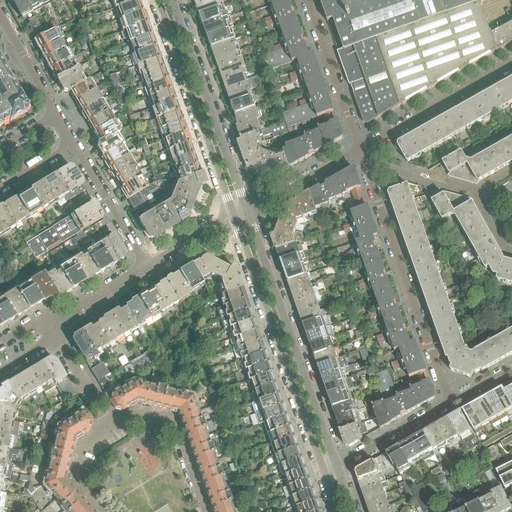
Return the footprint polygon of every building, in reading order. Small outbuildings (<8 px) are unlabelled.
[(32,13),(25,0),(11,0),(21,19),(32,13)] [(42,8),(38,0),(25,0),(32,13),(42,8)] [(53,2),(51,0),(38,0),(42,8),(53,2)] [(139,0),(138,0),(111,0),(115,9),(139,0)] [(143,12),(142,9),(143,6),(141,3),(139,1),(139,0),(115,9),(119,21),(143,12)] [(224,7),(221,0),(206,0),(197,4),(201,15),(224,7)] [(297,22),(291,6),(288,0),(274,5),(272,5),(282,34),(299,28),(296,22),(297,22)] [(319,0),(327,21),(327,22),(332,20),(343,50),(338,52),(350,87),(352,86),(355,94),(353,94),(363,122),(367,124),(368,124),(511,42),(511,15),(509,10),(506,12),(511,22),(511,23),(492,35),(491,33),(490,34),(481,8),(483,8),(482,4),(493,0),(319,0)] [(228,18),(224,7),(201,15),(205,26),(228,18)] [(147,24),(146,22),(146,21),(147,18),(145,14),(143,13),(143,12),(119,21),(123,32),(121,33),(147,24)] [(235,15),(234,13),(229,15),(230,17),(228,18),(205,26),(208,37),(234,28),(230,17),(235,15)] [(151,36),(150,33),(150,32),(151,30),(149,26),(147,25),(147,24),(121,33),(123,41),(125,40),(127,44),(151,36)] [(60,40),(57,34),(59,33),(59,31),(64,28),(63,25),(54,30),(49,33),(45,35),(35,40),(36,43),(36,45),(38,49),(40,50),(60,40)] [(43,31),(42,30),(40,26),(30,31),(33,36),(43,31)] [(234,28),(208,37),(212,48),(236,40),(232,29),(234,28)] [(307,50),(301,34),(299,28),(282,34),(287,48),(282,50),(280,45),(274,47),(276,52),(262,57),(267,71),(267,72),(270,81),(271,81),(272,85),(280,83),(278,78),(277,78),(274,69),(293,63),(292,62),(297,60),(309,56),(307,50)] [(45,35),(43,31),(33,36),(35,40),(45,35)] [(155,47),(154,44),(155,41),(154,38),(151,36),(127,44),(131,56),(155,47)] [(45,60),(65,50),(66,49),(63,43),(62,44),(60,40),(40,50),(41,53),(41,55),(43,59),(45,60)] [(240,51),(236,40),(212,48),(216,59),(240,51)] [(159,59),(158,56),(159,53),(158,49),(156,48),(155,47),(131,56),(135,68),(159,59)] [(51,70),(70,59),(65,50),(45,60),(47,63),(47,65),(49,69),(50,70),(51,70)] [(244,62),(240,51),(216,59),(220,70),(244,62)] [(324,83),(313,54),(309,56),(297,60),(307,89),(324,83)] [(57,81),(78,69),(78,68),(80,67),(75,58),(71,60),(70,59),(51,70),(52,73),(52,75),(54,79),(56,79),(57,81)] [(133,80),(139,78),(162,70),(162,67),(163,65),(162,61),(159,60),(159,59),(135,68),(138,74),(137,74),(137,77),(132,78),(133,80)] [(9,122),(24,113),(26,106),(19,94),(18,94),(6,71),(0,60),(0,126),(9,121),(9,122)] [(245,74),(243,69),(248,67),(247,64),(251,62),(251,60),(246,61),(244,62),(220,70),(224,82),(245,74)] [(84,84),(81,78),(83,77),(78,69),(57,81),(63,92),(68,93),(70,92),(84,84)] [(143,89),(166,80),(165,78),(167,75),(166,71),(163,70),(162,70),(139,78),(141,84),(138,85),(139,88),(135,89),(136,91),(143,89)] [(228,93),(255,83),(254,81),(250,82),(249,80),(247,81),(245,74),(224,82),(228,93)] [(76,102),(101,87),(100,86),(96,88),(97,89),(96,89),(90,80),(84,84),(70,92),(71,94),(71,97),(73,100),(76,101),(76,102)] [(170,91),(169,88),(171,86),(169,82),(167,81),(166,80),(143,89),(147,99),(170,91)] [(256,86),(255,83),(228,93),(232,104),(252,97),(248,87),(251,86),(251,87),(256,86)] [(334,112),(329,97),(324,83),(307,89),(312,103),(306,105),(305,100),(299,102),(301,107),(282,114),(287,128),(324,115),(334,112)] [(511,103),(511,99),(504,84),(485,95),(495,113),(511,103)] [(82,112),(102,100),(99,94),(103,91),(101,87),(76,102),(78,105),(77,107),(79,111),(82,112)] [(174,102),(173,100),(173,99),(174,96),(173,93),(170,92),(170,91),(147,99),(150,110),(174,102)] [(495,113),(485,95),(475,100),(486,118),(495,113)] [(256,108),(252,97),(232,104),(236,115),(256,108)] [(88,123),(108,111),(102,100),(82,112),(83,113),(82,116),(84,119),(87,120),(88,123)] [(486,118),(475,100),(466,106),(476,124),(486,118)] [(177,112),(177,110),(178,107),(177,103),(174,102),(150,110),(154,120),(177,112)] [(476,124),(466,106),(445,117),(454,134),(458,132),(459,134),(476,124)] [(260,120),(256,108),(236,115),(240,126),(258,120),(258,121),(260,120)] [(95,133),(115,121),(108,111),(88,123),(89,123),(89,126),(91,129),(93,130),(95,133)] [(181,123),(180,120),(182,118),(181,114),(178,113),(177,112),(154,120),(158,131),(181,123)] [(334,112),(324,115),(328,125),(337,122),(334,112)] [(138,126),(134,116),(134,115),(129,117),(133,128),(138,126)] [(448,137),(453,134),(454,134),(445,117),(422,130),(431,147),(435,145),(436,147),(450,139),(448,137)] [(265,130),(263,126),(260,127),(258,121),(258,120),(240,126),(238,127),(241,138),(265,130)] [(115,134),(120,131),(115,121),(95,133),(95,134),(95,136),(97,140),(99,141),(100,143),(115,134)] [(343,137),(337,122),(328,125),(328,126),(319,129),(319,132),(326,147),(342,139),(343,137)] [(185,133),(184,131),(186,128),(184,125),(182,124),(181,123),(158,131),(162,141),(185,133)] [(268,150),(265,143),(266,143),(264,137),(272,134),(273,139),(288,134),(284,123),(280,125),(265,130),(241,138),(243,142),(239,144),(248,169),(252,168),(270,175),(272,178),(289,168),(283,151),(276,153),(268,150)] [(293,131),(296,131),(295,127),(288,129),(290,135),(294,134),(293,131)] [(431,147),(422,130),(399,144),(398,146),(407,163),(427,152),(426,150),(431,147)] [(319,151),(326,147),(319,132),(305,137),(306,139),(292,144),(299,163),(305,159),(305,160),(320,151),(319,151)] [(189,144),(188,142),(189,139),(188,135),(185,134),(185,133),(162,141),(165,152),(189,144)] [(102,157),(121,146),(122,145),(115,134),(100,143),(101,143),(98,144),(97,149),(102,157)] [(511,138),(505,143),(506,145),(503,146),(511,161),(511,138)] [(192,154),(192,152),(193,150),(192,146),(189,145),(189,144),(165,152),(169,163),(192,154)] [(299,163),(292,144),(282,148),(283,151),(289,168),(299,163)] [(108,168),(127,156),(121,146),(102,157),(102,158),(102,160),(104,164),(106,165),(108,168)] [(511,163),(511,161),(503,146),(498,149),(497,148),(483,156),(483,157),(480,159),(489,176),(511,163)] [(151,157),(147,147),(142,149),(146,159),(151,157)] [(196,165),(195,163),(197,160),(195,156),(193,155),(192,154),(169,163),(173,173),(196,165)] [(467,164),(468,161),(464,160),(462,157),(460,158),(458,154),(443,162),(449,174),(467,164)] [(115,178),(133,167),(127,156),(108,168),(109,168),(108,171),(110,174),(113,175),(115,178)] [(489,176),(480,159),(475,162),(474,161),(471,162),(468,161),(467,164),(477,183),(489,176)] [(477,183),(467,164),(449,174),(451,177),(453,178),(454,178),(456,176),(472,181),(473,183),(476,184),(477,183)] [(200,176),(199,173),(201,171),(199,167),(197,166),(196,165),(173,173),(177,184),(200,176)] [(121,189),(142,176),(147,173),(150,171),(148,168),(145,170),(145,169),(137,174),(133,167),(115,178),(115,179),(115,181),(117,185),(119,186),(121,189)] [(76,197),(85,191),(72,169),(69,168),(57,175),(72,199),(77,207),(79,212),(83,209),(80,204),(76,197)] [(360,187),(354,170),(353,170),(336,179),(342,195),(346,193),(346,192),(351,190),(360,187)] [(72,199),(57,175),(30,191),(42,210),(63,197),(66,203),(72,199)] [(194,201),(200,187),(205,185),(202,175),(200,176),(177,184),(174,193),(194,201)] [(143,191),(149,187),(142,176),(121,189),(121,190),(121,192),(123,196),(126,196),(128,200),(139,193),(143,191)] [(328,202),(343,197),(342,195),(336,179),(330,182),(316,190),(316,191),(310,194),(310,193),(315,210),(329,205),(328,202)] [(416,208),(408,185),(389,192),(388,194),(397,220),(415,213),(413,209),(416,208)] [(364,197),(360,187),(351,190),(354,200),(364,197)] [(15,226),(42,210),(30,191),(3,207),(15,227),(16,227),(15,226)] [(140,205),(146,202),(143,198),(139,193),(128,200),(131,205),(130,205),(133,210),(140,205)] [(188,216),(194,201),(174,193),(170,202),(168,203),(181,223),(181,224),(190,218),(188,216)] [(321,226),(317,215),(315,210),(310,193),(297,201),(304,220),(306,220),(313,230),(317,236),(324,234),(321,226)] [(471,202),(471,201),(468,200),(466,202),(450,197),(449,195),(446,194),(444,195),(453,212),(471,202)] [(453,212),(444,195),(433,202),(438,215),(440,220),(442,220),(440,218),(445,215),(446,217),(450,215),(452,216),(453,212)] [(367,207),(364,197),(354,200),(358,211),(367,207)] [(93,204),(90,198),(80,204),(83,209),(93,204)] [(153,240),(181,223),(168,203),(166,200),(164,199),(150,208),(146,202),(140,205),(145,213),(147,212),(148,215),(138,221),(145,231),(149,239),(153,240)] [(304,220),(297,201),(282,209),(284,212),(276,236),(272,237),(276,250),(277,250),(304,240),(302,234),(295,232),(298,225),(304,222),(304,221),(304,220)] [(479,215),(471,202),(453,212),(452,216),(456,217),(457,220),(459,219),(462,224),(479,215)] [(47,252),(102,219),(93,204),(83,209),(79,212),(75,214),(58,224),(53,228),(36,238),(34,235),(24,241),(27,245),(30,251),(35,259),(47,252)] [(0,236),(15,227),(3,207),(0,209),(0,236)] [(367,207),(358,211),(351,213),(361,241),(373,237),(377,236),(367,207)] [(339,217),(337,211),(329,214),(331,219),(339,217)] [(424,233),(419,217),(417,218),(415,213),(397,220),(406,244),(424,237),(422,233),(424,233)] [(491,236),(479,215),(462,224),(464,227),(462,228),(470,242),(472,241),(474,246),(491,236)] [(107,226),(103,221),(93,227),(96,231),(96,233),(97,232),(107,226)] [(331,233),(328,224),(321,226),(324,234),(324,235),(331,233)] [(107,226),(97,232),(99,236),(109,230),(107,226)] [(89,239),(85,233),(77,237),(81,244),(89,239)] [(503,259),(491,236),(474,246),(477,250),(475,251),(485,269),(488,267),(490,270),(497,266),(501,267),(503,260),(503,259)] [(80,244),(77,237),(69,242),(73,248),(80,244)] [(99,274),(123,259),(123,258),(124,256),(124,255),(113,237),(108,240),(86,253),(99,274)] [(381,262),(375,244),(373,237),(361,241),(356,243),(364,264),(368,263),(369,265),(371,264),(372,266),(381,262)] [(434,260),(428,242),(426,243),(424,237),(406,244),(414,267),(434,260)] [(304,253),(300,244),(307,242),(307,239),(304,240),(277,250),(279,254),(278,256),(279,259),(281,260),(303,253),(304,253)] [(30,251),(27,245),(18,250),(22,256),(30,251)] [(72,290),(99,274),(86,253),(60,269),(72,290)] [(309,262),(307,258),(305,259),(303,253),(281,260),(281,261),(281,263),(282,266),(283,267),(285,271),(304,264),(309,262)] [(218,274),(221,267),(212,262),(209,257),(192,267),(201,281),(210,276),(217,279),(219,275),(218,274)] [(441,280),(434,260),(414,267),(421,287),(441,280)] [(506,284),(511,263),(511,262),(503,260),(501,267),(497,266),(490,270),(493,276),(498,277),(496,281),(506,284)] [(392,291),(388,280),(381,262),(372,266),(371,264),(369,265),(368,263),(364,264),(370,282),(377,301),(382,300),(381,297),(383,297),(382,295),(392,291)] [(308,275),(304,264),(285,271),(286,276),(286,277),(287,280),(288,281),(289,282),(308,275)] [(72,290),(60,269),(53,273),(49,265),(42,270),(39,265),(36,267),(39,272),(41,271),(43,274),(31,282),(42,302),(50,297),(53,301),(72,290)] [(191,294),(204,286),(201,281),(192,267),(166,282),(178,303),(192,295),(191,294)] [(242,289),(235,269),(230,271),(221,267),(218,274),(219,275),(217,279),(214,285),(217,286),(221,284),(222,287),(218,289),(221,296),(242,289)] [(311,286),(310,282),(312,281),(309,274),(308,275),(289,282),(288,284),(289,287),(291,288),(292,292),(311,286)] [(449,301),(445,291),(441,280),(421,287),(428,308),(449,301)] [(16,318),(42,302),(31,282),(3,298),(16,318)] [(178,303),(166,282),(154,290),(154,291),(153,292),(160,304),(155,307),(160,315),(178,303)] [(319,295),(317,289),(319,288),(317,284),(311,286),(292,292),(294,297),(293,299),(294,301),(296,302),(296,303),(319,295)] [(244,299),(243,296),(244,294),(242,289),(221,296),(224,304),(222,305),(222,307),(244,299)] [(402,320),(398,309),(392,291),(382,295),(383,297),(381,297),(382,300),(377,301),(381,312),(385,323),(389,321),(390,323),(392,322),(392,324),(402,320)] [(160,315),(155,307),(160,304),(153,292),(146,296),(145,295),(126,306),(127,308),(125,309),(137,328),(140,333),(141,336),(145,334),(143,330),(141,326),(160,315)] [(319,308),(318,304),(322,302),(319,295),(296,303),(296,304),(296,306),(297,308),(298,309),(299,311),(300,314),(319,308)] [(355,307),(351,295),(347,297),(351,309),(355,307)] [(0,327),(16,318),(3,298),(0,299),(0,327)] [(204,303),(201,299),(195,303),(197,307),(204,303)] [(248,310),(247,307),(248,305),(246,301),(244,300),(244,299),(222,307),(226,318),(248,310)] [(456,321),(452,311),(449,301),(428,308),(436,329),(456,321)] [(326,317),(324,310),(320,311),(319,308),(300,314),(302,319),(301,320),(302,323),(304,324),(326,317)] [(137,328),(125,309),(118,313),(117,312),(110,316),(123,337),(137,328)] [(252,321),(251,318),(252,315),(250,311),(248,310),(226,318),(228,324),(219,327),(221,332),(230,329),(252,321)] [(96,353),(123,337),(110,316),(98,323),(99,325),(90,330),(89,328),(83,332),(96,353)] [(327,316),(326,317),(304,324),(304,325),(303,327),(304,330),(306,331),(307,335),(331,327),(327,316)] [(411,345),(407,335),(402,320),(392,324),(392,322),(390,323),(389,321),(385,323),(394,351),(399,349),(411,345)] [(255,331),(254,328),(255,326),(254,322),(252,321),(230,329),(234,339),(255,331)] [(459,331),(456,321),(436,329),(443,349),(463,341),(459,331)] [(335,337),(331,327),(307,335),(309,339),(309,341),(309,344),(311,345),(330,339),(332,338),(335,337)] [(511,354),(511,330),(500,337),(510,356),(511,354)] [(259,342),(258,339),(259,337),(258,333),(255,331),(234,339),(237,350),(239,349),(259,342)] [(96,353),(83,332),(74,338),(73,341),(85,362),(93,357),(94,359),(97,357),(96,353)] [(510,356),(500,337),(490,343),(500,362),(510,356)] [(182,345),(180,339),(176,340),(175,340),(173,349),(182,345)] [(334,349),(330,339),(311,345),(311,346),(311,348),(312,351),(313,352),(315,356),(334,349)] [(467,351),(463,341),(443,349),(446,359),(448,358),(467,351)] [(263,353),(262,349),(263,347),(261,343),(259,342),(239,349),(241,355),(239,356),(241,360),(243,359),(263,353)] [(425,372),(420,358),(415,343),(411,345),(399,349),(404,362),(398,364),(397,361),(391,363),(394,372),(400,369),(399,367),(405,365),(409,378),(416,375),(425,372)] [(500,362),(490,343),(480,348),(491,367),(500,362)] [(491,367),(480,348),(474,352),(472,353),(470,353),(481,371),(482,372),(491,367)] [(183,357),(180,349),(172,352),(175,360),(183,357)] [(337,359),(334,349),(315,356),(316,360),(316,362),(317,365),(318,366),(337,359)] [(481,371),(470,353),(467,351),(448,358),(450,365),(452,365),(450,371),(471,378),(473,373),(475,374),(481,371)] [(266,362),(266,360),(266,358),(265,354),(263,353),(243,359),(245,365),(243,366),(244,370),(266,362)] [(322,377),(354,365),(353,363),(345,365),(345,363),(341,364),(339,359),(337,360),(337,359),(318,366),(319,367),(318,369),(319,371),(321,372),(322,377)] [(72,390),(55,361),(49,360),(36,368),(34,368),(31,369),(31,371),(30,371),(41,389),(44,395),(50,391),(47,386),(53,382),(62,396),(72,390)] [(270,374),(269,370),(270,368),(269,364),(267,363),(266,362),(244,370),(246,376),(248,381),(250,380),(250,381),(270,374)] [(109,375),(103,366),(102,364),(91,371),(97,382),(104,378),(107,376),(109,375)] [(346,380),(344,374),(348,373),(347,371),(355,368),(354,365),(322,377),(324,381),(323,383),(324,385),(326,386),(326,387),(346,380)] [(36,392),(41,389),(30,371),(29,372),(27,372),(25,373),(24,375),(12,382),(10,382),(7,384),(7,385),(5,386),(12,398),(19,402),(29,396),(35,402),(40,398),(36,392)] [(418,408),(412,391),(398,397),(388,371),(374,376),(383,402),(384,405),(391,423),(397,420),(411,412),(411,411),(418,408)] [(425,372),(416,375),(420,385),(429,381),(425,372)] [(206,380),(204,373),(193,376),(194,380),(206,383),(206,380)] [(274,384),(272,380),(274,378),(272,375),(270,374),(250,381),(254,391),(274,384)] [(354,389),(350,378),(346,380),(326,387),(326,388),(325,389),(326,392),(328,393),(329,398),(354,389)] [(414,382),(413,378),(401,382),(403,386),(414,382)] [(137,403),(134,380),(123,387),(124,389),(123,390),(119,389),(129,407),(137,403)] [(144,404),(149,386),(143,384),(143,382),(134,380),(137,403),(144,404)] [(435,398),(429,381),(420,385),(420,387),(411,390),(412,391),(418,408),(434,399),(435,398)] [(277,395),(276,391),(277,389),(276,385),(274,385),(274,384),(254,391),(258,402),(277,395)] [(19,402),(12,398),(5,386),(1,389),(0,388),(0,404),(8,406),(14,410),(19,402)] [(158,408),(163,387),(156,386),(156,387),(149,386),(144,404),(158,408)] [(170,411),(175,392),(167,390),(168,388),(163,387),(158,408),(170,411)] [(353,400),(351,394),(356,392),(355,390),(361,389),(360,387),(354,389),(329,398),(331,402),(330,403),(331,406),(333,407),(333,408),(353,400)] [(511,406),(501,388),(494,393),(506,414),(506,413),(509,418),(511,416),(511,406)] [(511,388),(509,390),(509,389),(504,391),(502,388),(501,388),(511,406),(511,388)] [(129,407),(119,389),(116,391),(114,389),(105,394),(114,409),(115,409),(115,410),(120,411),(121,411),(122,411),(129,407)] [(67,400),(75,395),(72,390),(62,396),(62,397),(59,399),(61,403),(65,401),(62,403),(63,405),(64,405),(66,408),(69,406),(68,404),(67,403),(68,403),(67,400)] [(178,413),(194,395),(181,392),(180,394),(175,392),(170,411),(178,413)] [(506,414),(494,393),(486,397),(498,418),(506,414)] [(198,412),(195,405),(197,405),(194,395),(178,413),(180,419),(198,412)] [(281,405),(280,401),(281,399),(280,396),(278,395),(277,395),(258,402),(261,412),(281,405)] [(498,418),(486,397),(478,402),(490,422),(498,418)] [(355,412),(353,408),(355,407),(353,400),(333,408),(333,410),(334,413),(335,414),(337,419),(355,412)] [(391,423),(384,405),(383,402),(373,405),(374,408),(373,409),(377,419),(380,429),(391,423)] [(490,422),(478,402),(470,406),(482,427),(490,422)] [(0,434),(9,436),(13,411),(14,410),(8,406),(0,404),(0,434)] [(285,416),(283,412),(285,410),(284,406),(281,406),(281,405),(261,412),(265,423),(285,416)] [(482,427),(470,406),(462,411),(474,431),(482,427)] [(92,423),(83,408),(74,413),(75,415),(72,417),(83,435),(90,431),(90,430),(90,429),(92,424),(91,424),(92,423)] [(377,419),(373,409),(362,413),(366,422),(377,419)] [(361,424),(356,411),(355,412),(337,419),(339,424),(338,426),(339,428),(341,429),(341,431),(361,424)] [(204,424),(202,418),(200,419),(198,412),(180,419),(184,431),(204,424)] [(479,446),(460,412),(448,419),(459,439),(467,453),(479,446)] [(289,427),(287,422),(289,421),(287,417),(285,417),(285,416),(265,423),(269,434),(289,427)] [(83,435),(72,417),(72,418),(71,420),(68,422),(67,420),(56,427),(75,440),(83,435)] [(348,447),(380,429),(377,419),(366,422),(361,424),(341,431),(340,431),(346,446),(348,447)] [(459,439),(448,419),(423,433),(434,453),(459,439)] [(207,437),(204,430),(206,429),(204,424),(184,431),(189,443),(207,437)] [(75,440),(56,427),(53,437),(56,438),(55,443),(73,447),(75,440)] [(292,437),(291,433),(292,431),(291,428),(289,427),(269,434),(272,444),(292,437)] [(500,440),(508,436),(505,431),(498,436),(500,440)] [(500,440),(498,436),(496,432),(488,436),(490,440),(492,444),(500,440)] [(434,453),(423,433),(398,447),(409,467),(434,453)] [(7,449),(9,436),(0,434),(0,462),(4,463),(10,464),(11,456),(17,457),(18,451),(7,449)] [(213,449),(211,444),(209,444),(207,437),(189,443),(193,456),(213,449)] [(296,448),(295,444),(296,442),(295,438),(293,438),(292,437),(272,444),(276,455),(296,448)] [(511,443),(509,438),(501,442),(504,447),(511,443)] [(484,449),(492,444),(490,440),(482,445),(484,449)] [(70,460),(73,447),(55,443),(53,450),(50,450),(49,455),(70,460)] [(409,467),(398,447),(387,453),(396,468),(399,475),(410,469),(409,467)] [(496,452),(494,447),(486,451),(489,456),(496,452)] [(300,458),(298,454),(300,452),(299,449),(296,448),(276,455),(280,465),(300,458)] [(215,461),(213,454),(215,454),(213,449),(193,456),(197,467),(215,461)] [(27,453),(25,467),(31,468),(33,454),(27,453)] [(389,470),(396,468),(387,453),(356,471),(355,474),(358,481),(359,481),(359,482),(381,473),(389,470)] [(67,473),(70,460),(49,455),(48,460),(50,461),(48,469),(67,473)] [(304,469),(302,465),(304,463),(302,459),(300,459),(300,458),(280,465),(284,476),(304,469)] [(222,473),(220,468),(218,469),(215,461),(197,467),(202,480),(222,473)] [(451,477),(464,470),(460,464),(448,470),(451,477)] [(511,472),(508,465),(496,471),(506,491),(511,487),(511,472)] [(505,511),(511,509),(502,488),(496,478),(496,476),(491,467),(481,472),(482,473),(490,490),(491,493),(490,494),(499,511),(505,511)] [(65,481),(67,473),(48,469),(47,474),(45,473),(41,487),(65,481)] [(308,480),(306,475),(307,474),(306,470),(304,470),(304,469),(284,476),(288,487),(308,480)] [(224,486),(221,479),(223,478),(222,473),(202,480),(206,492),(224,486)] [(363,493),(391,483),(390,481),(385,482),(383,476),(382,476),(381,473),(359,482),(360,485),(360,487),(361,489),(362,490),(363,493)] [(443,474),(435,478),(439,484),(446,480),(443,474)] [(311,490),(310,486),(311,484),(310,481),(308,480),(288,487),(291,497),(311,490)] [(56,500),(70,487),(65,481),(41,487),(50,497),(52,496),(56,500)] [(386,494),(384,489),(392,486),(391,483),(363,493),(364,495),(363,497),(364,500),(366,501),(386,494)] [(435,511),(431,501),(428,495),(422,485),(411,490),(413,492),(415,497),(420,508),(422,511),(435,511)] [(230,498),(229,493),(226,493),(224,486),(206,492),(210,505),(230,498)] [(63,511),(80,497),(70,487),(56,500),(61,505),(59,507),(63,511)] [(315,501),(313,497),(315,495),(314,491),(311,491),(311,490),(291,497),(295,508),(315,501)] [(499,511),(490,494),(491,493),(490,490),(464,503),(463,502),(467,511),(499,511)] [(390,505),(386,494),(366,501),(366,502),(366,504),(367,506),(368,507),(369,511),(372,511),(389,506),(389,505),(390,505)] [(81,511),(88,507),(80,497),(63,511),(81,511)] [(420,508),(415,497),(411,499),(416,509),(417,509),(420,508)] [(227,511),(232,510),(230,503),(232,502),(230,498),(210,505),(213,511),(227,511)] [(317,511),(319,511),(317,507),(319,505),(317,502),(315,501),(295,508),(296,511),(317,511)] [(467,511),(463,502),(450,509),(451,511),(467,511)]
